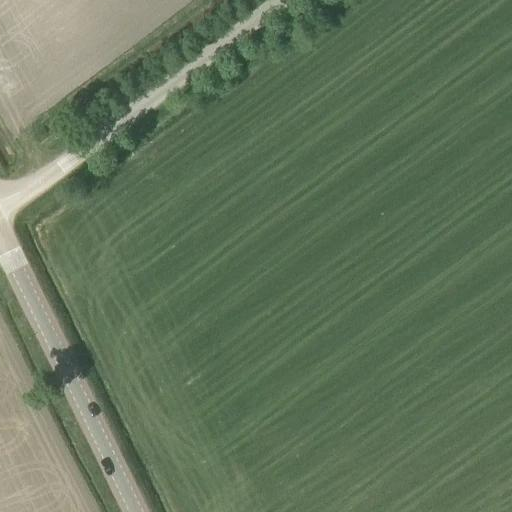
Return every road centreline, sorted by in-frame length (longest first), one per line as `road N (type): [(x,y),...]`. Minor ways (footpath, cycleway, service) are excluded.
road 1 (unclassified): [(0,210),(278,0)]
road 2 (secondary): [(135,511),(0,232)]
